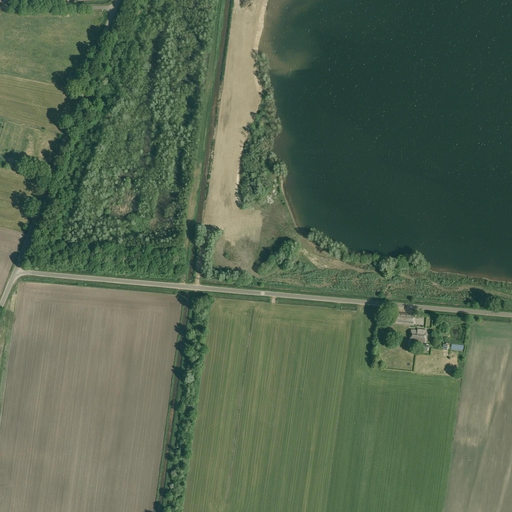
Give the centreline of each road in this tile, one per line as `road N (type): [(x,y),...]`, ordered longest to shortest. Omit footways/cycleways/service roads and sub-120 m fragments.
road 1 (unclassified): [(511,315),(16,270)]
road 2 (unclassified): [(16,270),(118,0)]
